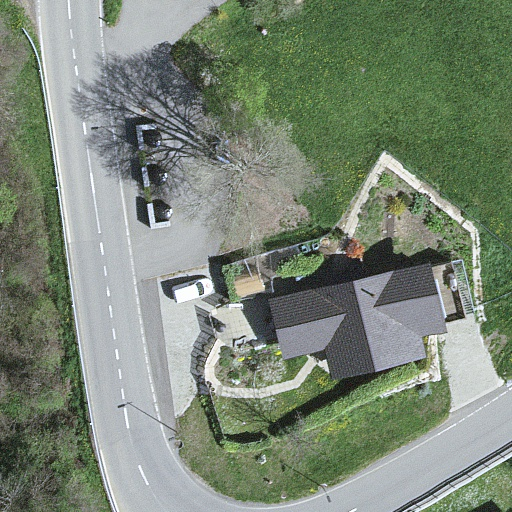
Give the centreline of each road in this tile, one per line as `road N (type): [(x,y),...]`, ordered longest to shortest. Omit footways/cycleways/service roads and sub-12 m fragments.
road 1 (tertiary): [(167,511),(142,472),(125,415),(69,0)]
road 2 (tertiary): [(511,415),(349,511)]
